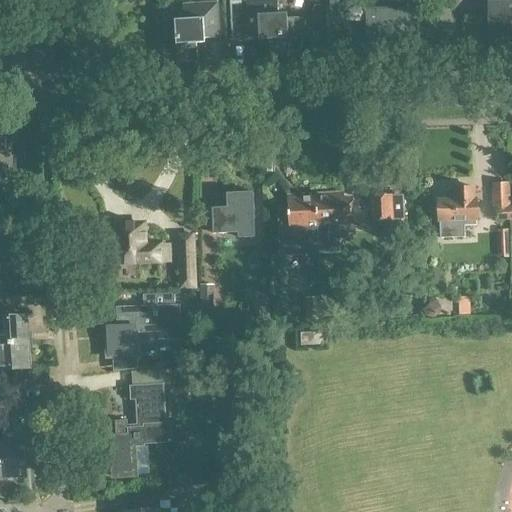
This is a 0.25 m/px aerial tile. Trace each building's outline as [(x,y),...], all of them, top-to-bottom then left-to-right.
[(289,57),(289,53),(294,52),(298,51),(301,48),(302,44),(302,38),(306,38),(305,18),(287,19),(286,14),(278,15),(277,0),(230,3),(231,23),(244,22),(245,37),(268,35),(269,58),(289,57)] [(330,0),(331,23),(345,23),(345,12),(361,12),(360,0),(330,0)] [(489,39),(511,38),(511,2),(489,3),(489,39)] [(158,46),(162,46),(163,52),(164,56),(167,58),(171,59),(177,59),(177,63),(197,62),(196,39),(219,38),(217,3),(182,5),(183,20),(175,21),(175,25),(157,26),(158,46)] [(415,8),(367,9),(368,41),(416,40),(415,8)] [(467,111),(471,133),(493,129),(489,107),(467,111)] [(0,170),(11,170),(9,128),(0,128),(0,170)] [(497,208),(498,221),(511,221),(511,208),(509,208),(508,183),(494,184),(494,208),(497,208)] [(454,190),(454,199),(438,199),(439,223),(440,223),(440,239),(465,238),(465,227),(476,226),(476,222),(475,189),(454,190)] [(239,239),(254,238),(252,193),(215,195),(216,209),(212,209),(213,234),(239,233),(239,239)] [(319,196),(315,197),(317,225),(319,255),(341,254),(339,224),(345,223),(345,222),(354,222),(353,207),(352,199),(344,200),(344,195),(326,196),(326,194),(319,194),(319,196)] [(405,220),(403,195),(370,198),(372,223),(405,220)] [(315,197),(287,198),(288,208),(277,209),(280,257),(319,255),(317,225),(315,197)] [(7,225),(19,224),(18,201),(6,202),(7,225)] [(117,246),(104,247),(105,262),(118,262),(170,260),(169,246),(144,247),(143,225),(117,225),(117,246)] [(509,232),(508,232),(498,232),(498,244),(499,259),(510,258),(509,232)] [(176,234),(178,291),(197,290),(195,233),(176,234)] [(395,243),(385,257),(401,268),(411,254),(395,243)] [(202,285),(201,313),(214,314),(214,286),(202,285)] [(178,339),(178,309),(175,309),(174,294),(142,295),(143,310),(117,310),(118,328),(107,328),(107,359),(137,358),(137,342),(150,342),(150,339),(178,339)] [(305,298),(306,321),(321,320),(320,297),(305,298)] [(460,318),(471,318),(471,299),(459,299),(460,318)] [(27,316),(0,317),(0,344),(29,342),(27,316)] [(324,333),(301,334),(301,347),(325,346),(324,333)] [(0,370),(30,369),(29,342),(0,344),(0,370)] [(196,368),(197,382),(197,383),(214,382),(213,366),(196,368)] [(161,368),(126,370),(127,385),(162,383),(161,368)] [(171,369),(171,383),(197,382),(196,368),(171,369)] [(116,435),(109,436),(111,480),(138,479),(138,476),(137,448),(145,447),(145,445),(156,445),(157,449),(159,453),(163,457),(167,459),(172,459),(177,459),(181,456),(184,453),(187,449),(188,444),(187,439),(185,435),(182,431),(178,429),(173,428),(168,428),(166,428),(164,385),(130,387),(130,401),(136,401),(137,426),(127,426),(127,421),(115,422),(116,435)] [(0,477),(25,476),(25,464),(37,463),(36,436),(23,437),(23,442),(0,443),(0,477)] [(195,499),(193,487),(167,491),(159,492),(161,505),(169,504),(169,502),(195,499)]
